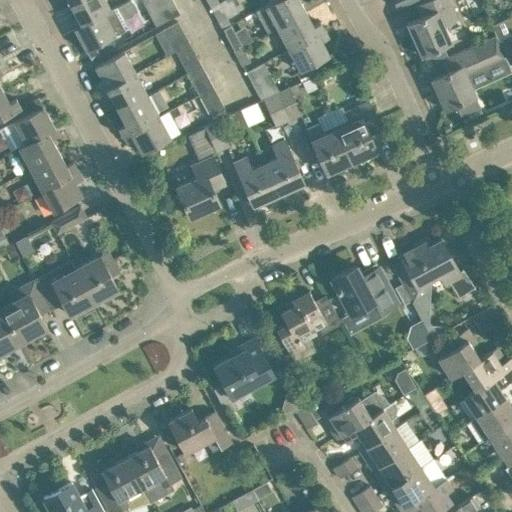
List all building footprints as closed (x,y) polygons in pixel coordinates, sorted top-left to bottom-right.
[(75,28),(111,9),(106,0),(74,0),(70,3),(77,16),(70,20),(75,28)] [(141,0),(156,26),(172,17),(175,15),(180,13),(173,0),(141,0)] [(219,21),(227,17),(238,11),(232,0),(222,0),(219,2),(211,7),(219,21)] [(274,0),(271,2),(256,10),(268,32),(278,27),(306,11),(299,0),(274,0)] [(407,22),(422,55),(451,42),(444,25),(458,19),(450,0),(427,0),(422,3),(427,14),(407,22)] [(91,58),(100,53),(95,45),(115,34),(128,27),(117,6),(111,9),(75,28),(91,58)] [(289,48),(325,29),(320,21),(313,24),(306,11),(278,27),(289,48)] [(178,21),(155,33),(167,55),(176,51),(190,43),(178,21)] [(223,29),(234,50),(243,46),(231,24),(223,29)] [(301,70),(329,55),(322,41),(329,38),(325,29),(289,48),(301,70)] [(511,29),(496,37),(506,58),(511,55),(511,29)] [(452,69),(432,78),(445,108),(455,104),(460,114),(480,105),(475,95),(473,89),(511,71),(506,58),(496,37),(496,35),(473,46),(446,57),(452,69)] [(187,72),(201,64),(190,43),(176,51),(187,72)] [(234,50),(242,65),(250,60),(243,46),(234,50)] [(100,91),(136,72),(124,50),(95,66),(102,79),(95,83),(100,91)] [(190,86),(195,96),(199,94),(213,86),(201,64),(187,72),(193,84),(190,86)] [(118,109),(147,94),(136,72),(100,91),(104,100),(111,96),(118,109)] [(258,94),(261,92),(266,89),(259,76),(251,81),(258,94)] [(211,115),(225,108),(213,86),(199,94),(211,115)] [(277,92),(289,119),(301,113),(288,87),(277,92)] [(0,89),(0,117),(21,107),(16,98),(9,101),(2,89),(0,89)] [(277,125),(289,119),(277,92),(265,98),(277,125)] [(123,135),(159,115),(147,94),(118,109),(126,122),(118,126),(123,135)] [(26,142),(55,126),(39,97),(30,102),(34,110),(14,121),(26,142)] [(247,123),(266,117),(260,100),(241,107),(247,123)] [(367,126),(378,121),(368,101),(344,112),(349,122),(337,127),(352,161),(377,149),(367,126)] [(135,139),(142,153),(171,137),(159,115),(123,135),(128,143),(135,139)] [(204,126),(213,146),(216,151),(229,145),(217,120),(204,126)] [(352,161),(337,127),(324,133),(319,123),(307,128),(326,172),(352,161)] [(213,146),(204,126),(204,124),(197,128),(199,132),(197,132),(205,150),(213,146)] [(30,168),(60,152),(52,139),(59,135),(55,126),(26,142),(18,146),(30,168)] [(279,194),(304,182),(285,139),(272,144),(277,157),(265,162),(279,194)] [(42,190),(78,170),(74,162),(67,165),(60,152),(30,168),(42,190)] [(197,176),(177,186),(191,216),(220,203),(213,188),(226,183),(213,155),(192,165),(197,176)] [(279,194),(265,162),(251,168),(246,156),(234,161),(253,205),(279,194)] [(54,211),(83,196),(76,182),(83,178),(78,170),(42,190),(54,211)] [(57,234),(87,217),(80,204),(50,221),(57,234)] [(459,271),(441,238),(427,245),(440,274),(446,284),(450,282),(459,297),(460,296),(473,287),(474,288),(475,287),(463,268),(462,268),(462,269),(459,271)] [(423,284),(440,274),(427,245),(425,241),(400,254),(412,276),(402,282),(413,302),(428,294),(423,284)] [(13,243),(4,247),(11,259),(19,255),(13,243)] [(75,268),(94,301),(118,288),(105,264),(113,259),(106,245),(95,250),(98,256),(75,268)] [(60,294),(70,314),(94,301),(75,268),(71,260),(35,279),(47,301),(60,294)] [(356,265),(331,278),(350,314),(364,306),(372,321),(385,314),(383,309),(398,301),(379,266),(362,275),(356,265)] [(50,306),(47,301),(35,279),(17,289),(21,297),(2,307),(20,341),(47,326),(39,312),(50,306)] [(287,322),(277,328),(291,355),(294,361),(299,358),(299,359),(317,349),(310,335),(317,331),(315,329),(318,327),(321,333),(329,329),(341,322),(328,298),(316,304),(309,290),(292,299),(294,304),(281,311),(287,322)] [(0,351),(20,341),(2,307),(0,307),(0,351)] [(411,325),(407,334),(414,347),(432,337),(423,319),(411,325)] [(463,369),(480,357),(468,339),(473,335),(468,328),(455,336),(460,343),(438,358),(451,377),(463,369)] [(243,349),(215,365),(232,396),(274,374),(254,337),(241,345),(243,349)] [(511,364),(511,354),(506,359),(497,346),(480,357),(463,369),(475,388),(493,377),(511,364)] [(511,364),(493,377),(475,388),(463,396),(476,416),(506,397),(500,388),(511,379),(511,364)] [(403,392),(415,386),(404,368),(397,372),(395,379),(403,392)] [(434,387),(425,393),(437,413),(447,406),(434,387)] [(331,401),(318,410),(336,437),(394,400),(393,400),(389,403),(383,395),(374,389),(360,399),(358,395),(355,397),(353,395),(345,400),(346,403),(337,409),(331,401)] [(282,399),(289,412),(302,405),(296,392),(282,399)] [(425,394),(415,401),(420,410),(431,403),(425,394)] [(476,416),(466,423),(479,442),(489,436),(511,420),(511,406),(506,397),(476,416)] [(360,450),(394,427),(389,419),(394,416),(396,411),(396,405),(394,400),(336,437),(340,444),(358,433),(366,445),(359,450),(360,450)] [(296,411),(307,427),(317,421),(306,404),(296,411)] [(231,441),(215,410),(198,419),(191,407),(169,420),(186,452),(207,441),(212,451),(231,441)] [(501,454),(511,447),(511,420),(489,436),(501,454)] [(449,423),(445,426),(450,433),(454,430),(449,423)] [(395,427),(360,450),(372,470),(407,446),(395,427)] [(454,430),(450,433),(450,435),(454,440),(458,437),(454,430)] [(385,489),(432,457),(420,439),(418,440),(407,446),(372,470),(385,489)] [(182,477),(166,448),(155,454),(147,440),(136,446),(138,450),(126,456),(142,486),(158,478),(163,487),(182,477)] [(511,447),(501,454),(508,465),(504,467),(511,478),(511,447)] [(142,487),(142,486),(126,456),(112,464),(110,460),(99,466),(107,480),(96,486),(109,511),(116,511),(127,506),(129,509),(150,502),(142,487)] [(334,467),(340,477),(358,466),(351,456),(334,467)] [(404,504),(445,478),(444,478),(445,477),(432,457),(385,489),(385,490),(392,485),(404,504)] [(287,500),(305,493),(296,470),(278,477),(287,500)] [(424,511),(444,511),(453,505),(445,493),(452,489),(445,478),(404,504),(399,507),(401,511),(410,511),(420,506),(424,511)] [(105,511),(95,494),(82,501),(72,481),(43,497),(51,511),(105,511)] [(359,506),(376,495),(370,485),(352,496),(359,506)] [(359,506),(362,511),(372,511),(383,505),(376,495),(359,506)] [(474,511),(473,510),(478,507),(470,495),(453,505),(444,511),(474,511)] [(205,511),(201,503),(193,508),(195,511),(205,511)]
